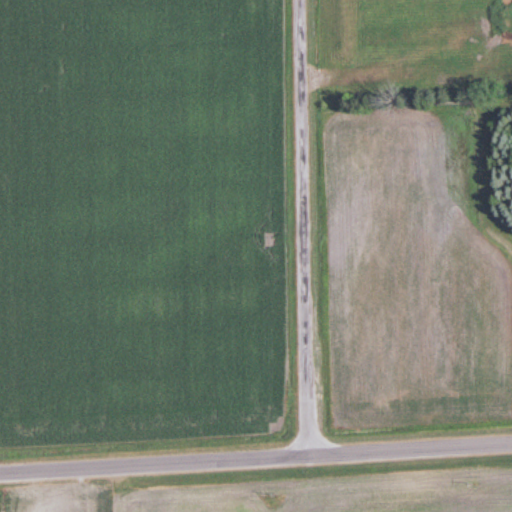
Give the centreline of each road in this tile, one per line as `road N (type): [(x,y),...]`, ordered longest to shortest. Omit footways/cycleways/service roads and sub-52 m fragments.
road 1 (residential): [(0,474),(511,444)]
road 2 (residential): [(307,457),(299,0)]
